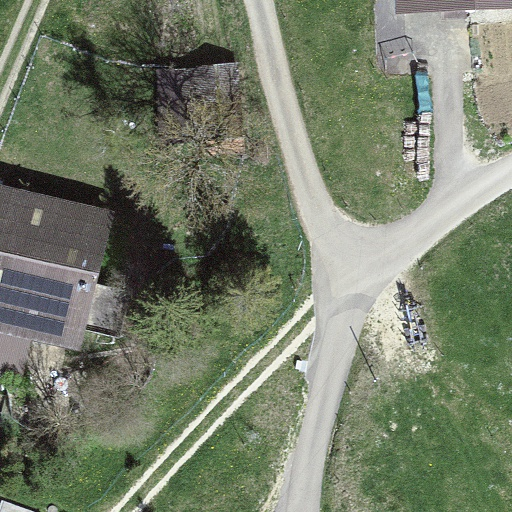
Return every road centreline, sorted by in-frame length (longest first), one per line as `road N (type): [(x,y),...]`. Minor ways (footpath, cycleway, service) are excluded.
road 1 (residential): [(263,0),(314,195),(364,278)]
road 2 (track): [(364,278),(314,488),(301,511)]
road 3 (residential): [(465,211),(449,59)]
road 4 (residential): [(47,0),(0,119)]
road 5 (residential): [(465,211),(364,278)]
